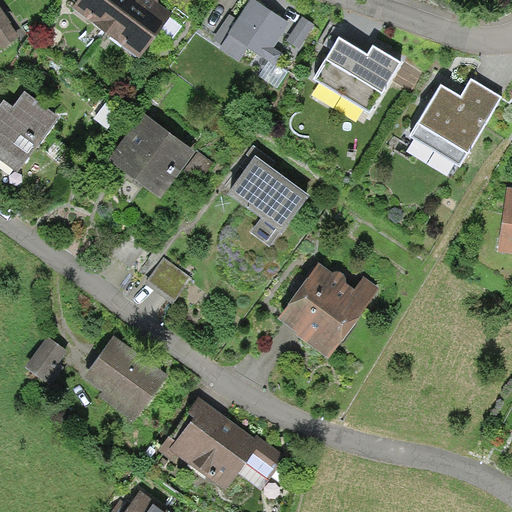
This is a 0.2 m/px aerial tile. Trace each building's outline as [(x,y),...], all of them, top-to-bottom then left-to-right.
[(79,0),(72,10),(106,35),(131,0),(79,0)] [(131,0),(106,35),(139,60),(172,14),(158,4),(157,0),(131,0)] [(221,46),(219,50),(239,63),(249,49),(276,67),(284,54),(275,48),(290,24),(254,0),(251,0),(238,20),(221,46)] [(0,6),(0,46),(1,48),(19,37),(10,24),(12,23),(0,6)] [(221,46),(238,20),(230,15),(213,41),(221,46)] [(315,25),(303,17),(287,41),(299,49),(315,25)] [(402,65),(373,47),(367,56),(339,39),(313,81),(370,116),(402,65)] [(503,98),(471,80),(461,98),(441,86),(418,127),(469,157),(503,98)] [(4,101),(0,106),(0,161),(17,174),(59,118),(25,93),(14,109),(4,101)] [(144,115),(108,162),(155,197),(176,170),(191,181),(206,162),(144,115)] [(256,157),(228,196),(281,234),(309,195),(256,157)] [(511,189),(507,189),(498,254),(511,255),(511,189)] [(149,242),(128,228),(110,252),(131,267),(149,242)] [(165,258),(145,283),(172,304),(192,278),(165,258)] [(355,290),(346,284),(346,281),(346,280),(346,279),(346,277),(345,276),(344,275),(343,273),(341,273),(339,272),(337,272),(335,273),(334,273),(332,274),(319,264),(277,320),(329,359),(381,289),(365,277),(355,290)] [(114,337),(84,380),(102,393),(99,399),(134,424),(168,376),(114,337)] [(48,338),(26,368),(45,382),(67,351),(48,338)] [(198,398),(158,452),(173,463),(178,457),(226,492),(247,464),(270,481),(287,458),(256,435),(253,438),(198,398)] [(167,511),(140,491),(124,511),(117,511),(114,510),(112,511),(167,511)]
